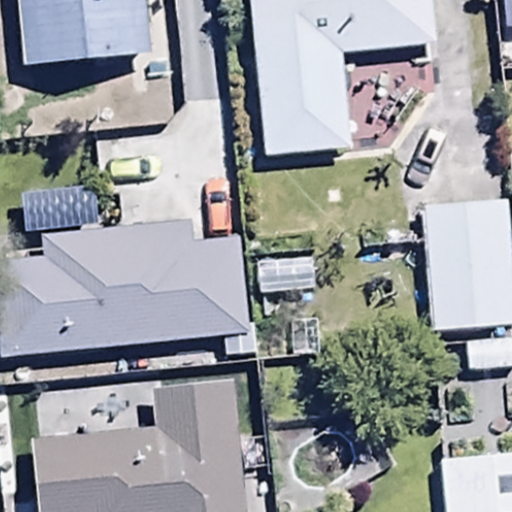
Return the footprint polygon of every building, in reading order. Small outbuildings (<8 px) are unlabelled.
[(141,0),(11,0),(17,73),(146,64),(141,0)] [(248,0),(262,162),(347,156),(340,56),(422,49),(418,0),(248,0)] [(511,0),(499,0),(502,32),(511,31),(511,0)] [(504,210),(420,213),(426,339),(510,336),(504,210)] [(0,268),(0,364),(246,338),(237,247),(192,252),(190,231),(38,247),(40,264),(0,268)] [(240,511),(231,388),(150,394),(153,435),(34,444),(39,511),(240,511)] [(511,511),(511,464),(440,469),(442,511),(511,511)]
